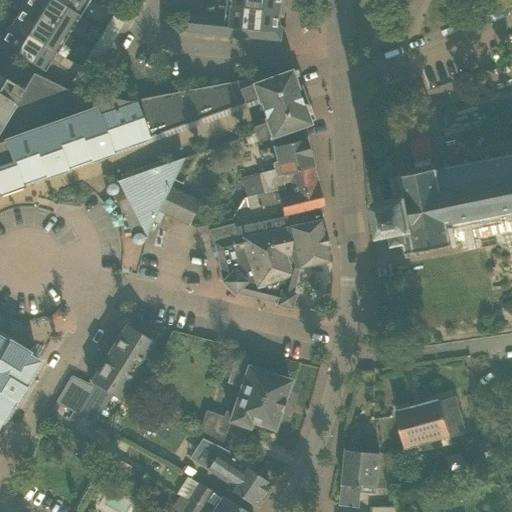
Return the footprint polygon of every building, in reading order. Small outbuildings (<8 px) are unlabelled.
[(20,12),(12,25),(55,53),(79,16),(52,0),(27,0),(26,2),(23,0),(18,0),(14,8),(20,12)] [(52,0),(79,16),(88,0),(52,0)] [(224,0),(224,5),(277,10),(277,0),(224,0)] [(277,10),(224,5),(222,27),(220,26),(220,34),(255,38),(256,30),(265,31),(265,39),(278,40),(280,26),(275,26),(277,10)] [(127,19),(115,12),(70,84),(85,86),(127,19)] [(216,34),(217,18),(186,15),(185,31),(216,34)] [(0,36),(0,43),(44,71),(55,53),(12,25),(3,38),(0,36)] [(252,126),(257,141),(308,123),(301,101),(290,71),(263,80),(262,76),(159,95),(171,129),(257,98),(263,114),(266,122),(252,126)] [(0,423),(2,421),(1,420),(14,400),(16,402),(16,401),(14,399),(23,386),(25,387),(25,386),(23,385),(38,361),(27,354),(28,352),(27,352),(26,354),(17,348),(8,342),(9,340),(8,340),(7,342),(0,337),(0,189),(20,183),(0,123),(0,97),(9,82),(0,75),(0,423)] [(148,137),(171,129),(159,95),(129,101),(96,95),(92,102),(40,76),(29,94),(9,82),(0,97),(0,123),(20,183),(20,185),(22,184),(21,182),(43,174),(44,176),(45,176),(45,174),(65,167),(66,169),(67,168),(66,166),(89,158),(89,160),(91,160),(90,158),(110,150),(111,153),(112,152),(111,150),(124,145),(124,146),(125,145),(147,137),(147,138),(148,137)] [(262,192),(284,188),(282,179),(290,177),(289,173),(313,167),(305,138),(268,147),(273,169),(257,173),(262,192)] [(435,166),(434,166),(404,172),(404,169),(400,170),(401,172),(395,173),(394,171),(390,172),(393,188),(391,188),(391,187),(386,184),(379,186),(376,190),(378,201),(374,201),(377,219),(381,237),(391,234),(394,245),(404,243),(407,258),(411,257),(410,254),(416,253),(417,256),(421,255),(420,253),(450,247),(451,249),(454,248),(454,246),(460,244),(461,247),(465,246),(464,240),(481,237),(482,241),(485,240),(485,236),(501,233),(502,237),(506,236),(505,232),(511,230),(511,153),(511,154),(510,150),(507,151),(508,155),(491,158),(490,154),(487,154),(488,159),(470,162),(469,158),(466,159),(467,163),(449,166),(448,160),(444,161),(444,164),(441,164),(438,165),(437,162),(434,163),(435,166)] [(144,241),(152,224),(158,210),(170,186),(183,157),(110,183),(107,184),(106,186),(106,189),(106,191),(107,193),(109,195),(112,195),(124,213),(131,239),(132,241),(133,243),(135,245),(138,245),(140,245),(142,243),(144,241)] [(322,205),(313,167),(289,173),(290,177),(282,179),(284,188),(262,192),(255,194),(258,207),(279,202),(282,215),(319,206),(322,205)] [(189,224),(200,201),(170,186),(163,201),(158,210),(189,224)] [(283,216),(278,218),(290,269),(331,260),(319,206),(282,215),(282,216),(283,216)] [(277,304),(278,304),(281,295),(285,277),(290,276),(292,276),(290,269),(278,218),(234,227),(233,223),(208,230),(212,244),(214,244),(219,266),(220,266),(224,280),(222,281),(228,287),(234,293),(235,292),(278,302),(277,304)] [(90,381),(91,382),(114,396),(118,399),(131,404),(137,397),(132,393),(140,381),(137,379),(151,356),(152,357),(156,350),(151,346),(159,333),(131,326),(131,323),(130,321),(128,319),(126,318),(123,318),(121,319),(119,321),(118,323),(118,326),(119,328),(121,330),(90,381)] [(241,385),(234,409),(230,420),(248,426),(250,420),(273,428),(289,381),(247,366),(247,367),(234,363),(228,382),(241,385)] [(56,403),(95,427),(114,396),(91,382),(89,385),(72,377),(56,403)] [(466,430),(456,396),(396,411),(406,447),(426,442),(436,439),(466,430)] [(229,422),(204,414),(197,436),(213,443),(221,446),(229,422)] [(377,492),(381,453),(375,452),(377,441),(360,439),(358,451),(347,449),(341,504),(359,505),(360,490),(377,492)] [(227,450),(221,446),(213,443),(201,460),(214,469),(212,471),(230,483),(227,488),(253,506),(269,483),(242,465),(241,467),(223,455),(227,450)] [(245,511),(199,483),(189,498),(211,511),(245,511)] [(211,511),(189,498),(180,511),(211,511)]
